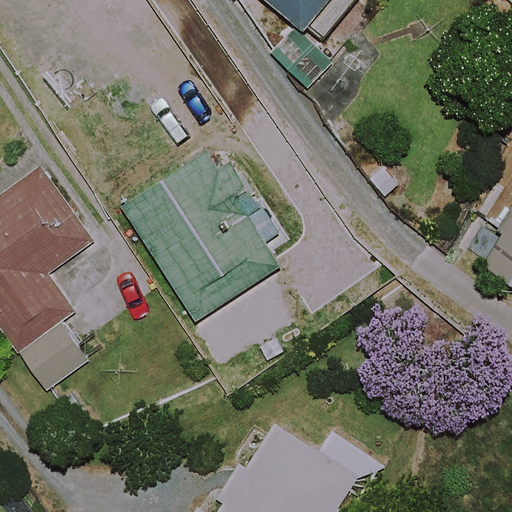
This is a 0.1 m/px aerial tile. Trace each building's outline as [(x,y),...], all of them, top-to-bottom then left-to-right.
[(271,0),(300,25),(274,55),(312,89),(339,59),(319,41),(354,0),(271,0)] [(266,210),(220,133),(118,194),(192,318),(294,256),(266,210)] [(88,361),(60,321),(73,312),(45,273),(92,240),(41,168),(0,197),(0,319),(21,349),(49,388),(88,361)] [(511,197),(475,256),(511,278),(511,197)] [(333,511),(351,486),(365,495),(385,464),(332,430),(318,453),(272,423),(214,511),(211,511),(201,505),(196,511),(333,511)]
